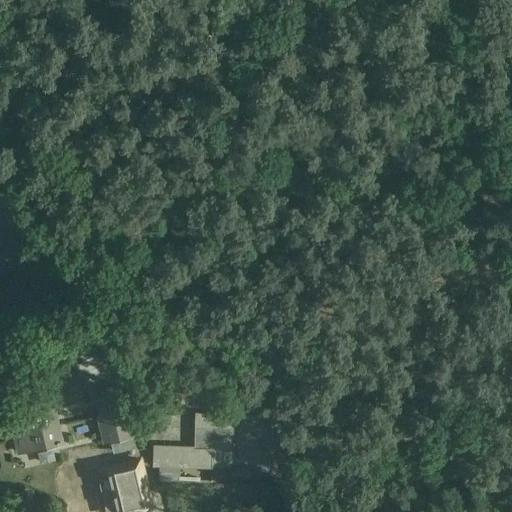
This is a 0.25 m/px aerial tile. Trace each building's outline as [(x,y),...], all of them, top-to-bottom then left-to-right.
[(23,405),(0,410),(6,437),(16,435),(20,451),(21,451),(34,448),(63,442),(52,396),(23,403),(23,405)] [(117,441),(134,437),(125,399),(108,403),(117,441)] [(140,418),(142,418),(154,419),(173,419),(173,403),(141,402),(140,418)] [(154,444),(153,466),(213,468),(213,466),(213,444),(230,445),(232,445),(233,442),(234,415),(204,413),(198,413),(198,423),(197,443),(197,446),(154,444)] [(142,418),(142,432),(154,433),(154,419),(142,418)] [(138,462),(107,468),(115,511),(141,511),(148,511),(138,462)]
